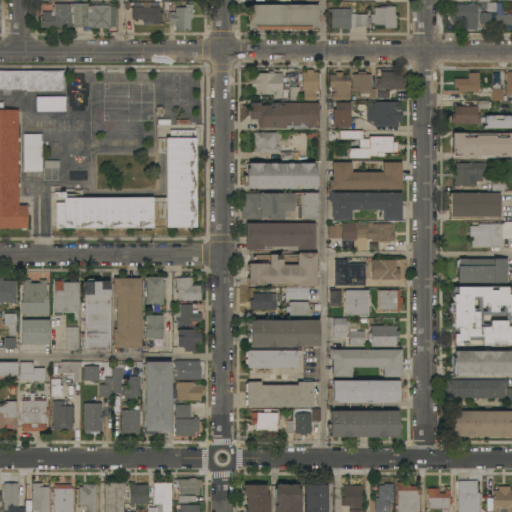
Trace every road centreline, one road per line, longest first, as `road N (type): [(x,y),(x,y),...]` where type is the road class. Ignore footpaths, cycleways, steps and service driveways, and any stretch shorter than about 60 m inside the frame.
road 1 (residential): [(0,52),(511,50)]
road 2 (residential): [(0,459),(511,459)]
road 3 (residential): [(221,511),(221,0)]
road 4 (residential): [(424,460),(423,0)]
road 5 (residential): [(0,255),(223,256)]
